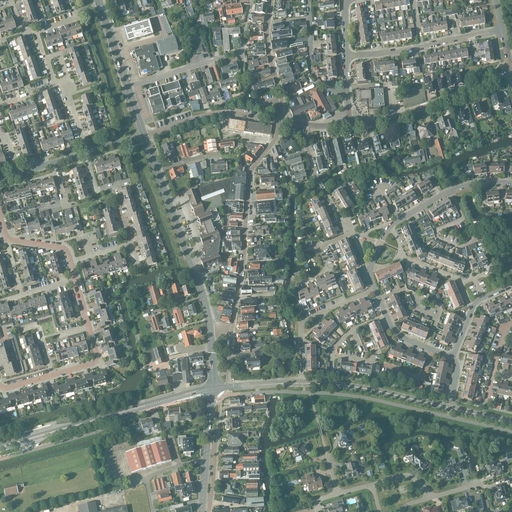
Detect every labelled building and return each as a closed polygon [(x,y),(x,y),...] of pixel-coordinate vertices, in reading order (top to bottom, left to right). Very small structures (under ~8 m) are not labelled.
[(151,5),(149,0),(138,0),(139,3),(140,2),(142,7),(144,7),(145,7),(145,8),(146,8),(146,9),(149,8),(150,7),(150,6),(150,5),(151,5)] [(284,3),(283,0),(277,0),(278,11),(283,11),(289,10),(288,8),(285,8),(285,3),(284,3)] [(405,1),(404,0),(398,0),(400,8),(398,8),(399,12),(401,12),(401,11),(407,10),(407,7),(406,7),(405,1)] [(122,13),(129,11),(131,18),(131,20),(135,18),(133,14),(132,8),(129,9),(127,1),(119,3),(122,13)] [(331,1),(322,3),(319,3),(320,9),(334,7),(333,1),(331,1)] [(230,6),(231,8),(226,9),(227,16),(242,14),(241,7),(236,8),(236,5),(230,6)] [(265,6),(259,5),(255,5),(254,13),(266,14),(267,6),(265,6)] [(64,10),(63,7),(55,9),(57,15),(69,11),(68,8),(64,10)] [(220,19),(226,18),(224,7),(218,9),(220,19)] [(364,14),(364,13),(363,10),(367,9),(367,7),(362,7),(363,8),(355,10),(356,15),(364,14)] [(278,18),(286,17),(286,15),(292,14),(292,13),(295,13),(295,10),(277,13),(278,18)] [(212,13),(203,15),(200,16),(202,29),(208,28),(207,23),(214,21),(212,13)] [(365,20),(365,19),(364,16),(368,15),(368,13),(364,13),(364,14),(356,15),(357,21),(365,20)] [(465,20),(466,19),(466,15),(463,16),(464,20),(459,21),(459,19),(456,20),(457,27),(460,26),(461,29),(467,28),(465,20)] [(11,30),(10,30),(11,31),(13,30),(13,29),(16,28),(12,16),(10,17),(11,21),(8,22),(11,30)] [(28,19),(28,18),(24,20),(24,22),(29,21),(30,24),(38,21),(36,16),(28,19)] [(366,26),(366,25),(365,22),(369,21),(369,19),(365,19),(365,20),(357,21),(358,27),(366,26)] [(324,23),(324,20),(317,21),(318,27),(324,26),(324,30),(334,29),(333,22),(324,23)] [(74,28),(77,36),(82,34),(78,22),(76,23),(77,27),(74,28)] [(139,30),(137,24),(131,26),(130,25),(129,27),(123,29),(125,34),(124,36),(126,37),(127,43),(133,41),(135,42),(136,40),(141,39),(140,33),(140,31),(139,30)] [(272,27),(272,28),(272,30),(273,31),(273,32),(284,30),(285,31),(289,30),(289,27),(284,28),(283,24),(272,26),(272,27)] [(367,32),(367,31),(366,27),(370,27),(370,25),(366,25),(366,26),(358,27),(359,33),(367,32)] [(222,30),(222,36),(223,51),(225,51),(229,51),(228,36),(240,35),(239,28),(222,30)] [(404,32),(405,40),(411,39),(410,31),(405,32),(405,28),(402,28),(403,32),(404,32)] [(218,32),(218,29),(215,29),(212,30),(212,33),(215,33),(216,40),(213,41),(213,46),(222,46),(222,42),(221,42),(220,32),(218,32)] [(404,32),(403,32),(399,33),(398,29),(396,29),(397,33),(398,33),(399,41),(405,40),(404,32)] [(368,38),(368,37),(367,33),(371,33),(371,30),(367,31),(367,32),(359,33),(360,39),(368,38)] [(398,33),(397,33),(393,34),(392,30),(390,30),(391,34),(392,34),(393,42),(399,41),(398,33)] [(62,41),(59,33),(59,31),(56,32),(58,36),(55,37),(57,45),(63,43),(62,41)] [(272,40),(288,38),(291,37),(290,31),(271,34),(272,40)] [(392,34),(391,34),(388,35),(387,31),(384,31),(385,35),(386,35),(388,43),(393,42),(392,34)] [(386,35),(385,35),(381,36),(381,32),(378,32),(379,36),(380,36),(382,44),(388,43),(386,35)] [(203,53),(202,50),(205,49),(201,34),(189,38),(194,52),(196,52),(197,54),(203,53)] [(252,42),(252,40),(264,40),(263,34),(255,35),(250,36),(250,40),(248,40),(248,42),(248,45),(253,44),(253,42),(252,42)] [(49,39),(50,39),(48,35),(46,35),(47,39),(44,40),(47,49),(52,47),(49,39)] [(372,38),(372,37),(372,36),(368,37),(368,38),(360,39),(361,45),(369,44),(371,43),(370,39),(372,38)] [(163,68),(159,57),(179,51),(180,49),(176,37),(155,43),(155,45),(146,48),(145,46),(139,48),(140,50),(130,53),(133,61),(136,60),(137,64),(136,65),(140,77),(150,74),(149,73),(153,72),(153,73),(159,71),(159,70),(163,68)] [(334,37),(326,38),(326,41),(320,42),(320,41),(314,42),(314,45),(327,44),(335,43),(336,43),(336,40),(336,39),(336,37),(335,37),(334,37)] [(27,43),(31,42),(30,40),(26,41),(25,38),(20,40),(17,41),(19,46),(27,43)] [(282,40),(271,42),(272,51),(283,49),(287,48),(285,41),(282,42),(282,40)] [(79,54),(83,52),(82,50),(78,52),(77,48),(67,51),(68,54),(70,53),(70,56),(71,56),(79,54)] [(254,57),(266,56),(265,49),(260,50),(260,51),(254,52),(254,57)] [(277,59),(288,56),(292,55),(291,49),(288,50),(276,54),(277,59)] [(461,59),(461,63),(463,63),(464,63),(463,59),(468,58),(468,60),(471,59),(470,52),(467,52),(467,50),(460,51),(462,59),(461,59)] [(31,57),(30,54),(30,53),(22,56),(24,61),(26,61),(34,58),(36,57),(35,55),(31,57)] [(292,60),(291,57),(285,59),(285,58),(275,61),(276,67),(287,64),(286,62),(292,60)] [(266,58),(253,61),(252,62),(253,66),(248,68),(250,72),(254,71),(254,68),(268,64),(266,58)] [(408,62),(409,70),(413,69),(414,74),(419,73),(419,68),(416,69),(414,61),(408,62)] [(223,75),(238,70),(236,62),(232,63),(232,65),(221,68),(223,75)] [(393,62),(388,63),(389,73),(392,73),(392,76),(397,75),(397,69),(394,69),(393,62)] [(405,70),(409,70),(408,62),(401,63),(403,71),(400,72),(401,77),(406,76),(405,70)] [(296,65),(295,63),(285,66),(285,65),(276,68),(279,75),(283,73),(284,78),(300,74),(297,64),(296,65)] [(379,64),(370,64),(371,70),(371,72),(372,78),(376,77),(376,74),(379,73),(379,64)] [(221,81),(216,66),(212,68),(217,82),(221,81)] [(249,85),(255,83),(254,79),(271,74),(269,68),(248,75),(248,80),(249,85)] [(85,72),(84,69),(76,72),(76,71),(74,72),(75,74),(76,74),(77,77),(78,77),(88,73),(91,72),(90,70),(89,71),(85,72)] [(210,84),(216,82),(212,69),(206,71),(210,84)] [(452,77),(453,82),(456,81),(457,86),(458,85),(458,87),(462,86),(462,85),(463,84),(462,74),(456,75),(455,70),(451,71),(452,77)] [(441,72),(443,80),(444,85),(447,84),(448,89),(449,88),(449,90),(453,89),(453,88),(454,87),(453,82),(452,77),(447,78),(445,72),(441,72)] [(40,76),(39,73),(31,76),(33,81),(45,77),(44,75),(40,76)] [(191,90),(201,87),(198,79),(202,77),(201,73),(192,75),(195,83),(190,85),(191,90)] [(438,81),(436,73),(432,74),(433,83),(434,83),(434,88),(438,87),(439,92),(445,90),(444,85),(443,80),(438,81)] [(18,89),(18,90),(21,89),(20,88),(23,87),(19,75),(17,76),(18,80),(16,81),(15,81),(18,89)] [(365,79),(365,76),(357,77),(357,85),(368,84),(367,79),(365,79)] [(283,86),(288,85),(294,82),(292,77),(282,81),(281,83),(282,85),(283,86)] [(90,82),(89,79),(89,78),(81,81),(80,81),(81,84),(82,83),(83,87),(95,82),(94,80),(90,82)] [(219,83),(222,93),(228,91),(226,87),(236,84),(234,78),(219,83)] [(427,78),(423,78),(425,91),(428,90),(429,95),(436,94),(434,88),(434,83),(433,83),(429,84),(427,78)] [(254,92),(274,86),(272,79),(252,85),(254,92)] [(307,83),(305,79),(300,82),(283,89),(286,96),(301,90),(299,87),(307,83)] [(179,107),(183,105),(186,104),(181,89),(180,89),(178,82),(146,93),(153,115),(169,109),(169,110),(174,108),(179,106),(179,107)] [(210,102),(210,101),(220,98),(218,92),(215,93),(215,91),(207,93),(205,88),(199,90),(203,105),(210,102)] [(365,89),(365,90),(358,91),(359,99),(360,99),(361,106),(365,105),(365,107),(366,108),(367,108),(367,110),(381,109),(381,108),(385,108),(383,89),(379,89),(379,88),(365,89)] [(294,109),(290,111),(293,119),(307,113),(316,109),(317,109),(317,110),(320,116),(330,111),(329,110),(330,109),(331,112),(335,110),(333,107),(334,107),(331,102),(329,97),(325,98),(320,92),(319,92),(318,90),(317,89),(310,93),(309,91),(301,95),(301,96),(296,98),(300,106),(298,107),(298,106),(294,108),(294,109)] [(53,96),(57,95),(56,93),(52,94),(51,91),(43,94),(45,99),(53,96)] [(91,100),(95,99),(94,97),(90,98),(89,95),(80,98),(80,101),(82,100),(83,103),(91,100)] [(501,100),(500,95),(491,97),(492,100),(491,100),(493,107),(497,106),(499,106),(500,107),(501,107),(503,107),(503,108),(510,106),(508,98),(501,100)] [(30,107),(33,115),(38,113),(34,101),(32,102),(33,106),(30,107)] [(485,112),(482,103),(474,106),(475,109),(474,110),(476,117),(481,115),(482,115),(482,116),(483,117),(484,117),(485,117),(486,119),(493,117),(491,111),(485,112)] [(57,110),(56,107),(56,106),(48,109),(50,115),(52,114),(60,111),(62,110),(61,108),(57,110)] [(14,112),(15,112),(13,108),(11,109),(12,113),(9,114),(12,122),(17,120),(14,112)] [(320,117),(320,116),(317,110),(308,114),(311,121),(320,117)] [(465,115),(464,111),(456,114),(459,124),(463,123),(464,123),(464,124),(465,124),(466,124),(466,123),(468,123),(469,126),(473,124),(470,113),(465,115)] [(324,120),(331,117),(328,112),(321,115),(324,120)] [(63,119),(62,116),(54,119),(56,124),(68,120),(67,118),(63,119)] [(447,122),(445,118),(437,120),(441,131),(445,129),(445,130),(446,130),(446,131),(447,131),(448,131),(454,129),(451,121),(447,122)] [(229,120),(227,130),(238,132),(247,133),(248,133),(248,136),(248,139),(247,138),(246,142),(267,145),(268,145),(268,139),(270,139),(270,138),(270,136),(272,126),(240,121),(233,120),(229,120)] [(68,132),(65,133),(68,141),(68,142),(71,142),(70,140),(73,139),(69,127),(68,122),(65,123),(67,128),(68,132)] [(421,140),(434,137),(429,123),(417,127),(421,140)] [(411,126),(401,128),(402,133),(407,133),(407,134),(409,134),(410,137),(409,137),(412,153),(419,152),(416,142),(414,129),(412,130),(411,126)] [(98,130),(97,127),(89,129),(88,130),(88,132),(90,132),(91,135),(105,130),(104,128),(98,130)] [(455,141),(460,139),(457,131),(452,132),(455,141)] [(64,145),(64,144),(60,134),(60,133),(58,133),(59,137),(56,138),(56,139),(58,147),(59,148),(61,147),(61,146),(64,145)] [(376,153),(388,150),(384,136),(372,139),(376,153)] [(45,142),(46,142),(44,138),(42,139),(43,143),(40,144),(43,153),(46,152),(45,151),(48,150),(45,142)] [(206,141),(206,142),(203,143),(204,151),(208,151),(208,153),(218,152),(217,148),(220,147),(220,149),(234,147),(233,141),(219,142),(220,145),(217,145),(216,140),(206,141)] [(280,145),(282,148),(279,149),(282,155),(285,154),(283,150),(293,145),(291,140),(280,145)] [(339,166),(346,165),(339,140),(333,142),(339,166)] [(343,142),(346,154),(350,153),(350,150),(354,149),(352,140),(343,142)] [(369,150),(370,149),(370,148),(368,140),(357,142),(359,152),(363,151),(363,153),(367,152),(367,150),(369,150)] [(398,140),(389,142),(392,151),(395,150),(394,147),(399,145),(398,140)] [(446,159),(443,149),(440,140),(434,141),(434,142),(437,150),(440,161),(446,159)] [(177,157),(174,148),(173,143),(162,147),(165,154),(171,153),(173,159),(177,157)] [(328,143),(321,145),(325,161),(328,161),(329,165),(333,164),(328,143)] [(187,144),(179,147),(183,159),(190,157),(190,156),(199,153),(197,147),(188,150),(187,144)] [(250,153),(252,154),(252,155),(257,158),(264,150),(259,146),(254,145),(248,144),(247,149),(253,150),(250,153)] [(318,158),(323,157),(320,147),(318,147),(318,145),(314,146),(316,155),(317,155),(318,158)] [(282,155),(279,149),(279,146),(271,150),(276,164),(279,162),(277,158),(282,156),(282,155)] [(420,151),(419,152),(421,163),(428,162),(426,150),(420,151)] [(247,155),(245,154),(244,154),(243,157),(242,158),(251,163),(254,158),(247,154),(247,155)] [(287,166),(288,166),(301,162),(300,155),(285,160),(287,166)] [(111,157),(115,169),(121,167),(118,159),(115,160),(114,156),(111,157)] [(109,170),(115,169),(111,157),(108,158),(109,162),(106,162),(109,170)] [(327,173),(325,162),(323,157),(318,158),(316,158),(320,175),(327,173)] [(405,166),(421,163),(419,157),(403,160),(405,166)] [(109,170),(106,162),(104,163),(103,159),(99,160),(103,172),(109,170)] [(104,177),(103,172),(99,160),(96,161),(98,165),(95,166),(97,174),(98,176),(102,175),(102,178),(104,177)] [(259,175),(270,174),(269,160),(263,161),(263,168),(258,169),(259,175)] [(216,163),(214,164),(214,169),(214,174),(220,173),(220,171),(227,171),(226,162),(217,163),(216,163)] [(506,173),(506,166),(506,165),(505,165),(505,163),(505,162),(497,162),(498,165),(497,174),(504,174),(504,173),(506,173)] [(203,176),(201,170),(199,163),(190,166),(193,178),(203,176)] [(294,172),(304,169),(302,163),(293,166),(291,167),(292,170),(294,170),(294,172)] [(468,172),(466,172),(466,176),(474,175),(475,176),(480,175),(478,166),(473,167),(473,165),(467,166),(468,172)] [(489,173),(489,167),(485,167),(484,165),(478,166),(480,175),(486,174),(486,173),(489,173)] [(492,174),(497,174),(498,165),(492,165),(492,166),(489,167),(489,173),(492,173),(492,174)] [(184,173),(182,168),(177,170),(177,169),(169,172),(172,180),(180,177),(179,175),(184,173)] [(81,172),(80,169),(72,171),(73,175),(71,176),(72,178),(74,177),(86,174),(85,171),(81,172)] [(295,181),(299,180),(306,178),(304,172),(293,175),(294,176),(292,177),(290,178),(291,182),(293,181),(292,179),(294,178),(295,181)] [(228,200),(228,201),(235,201),(244,202),(245,187),(245,185),(246,179),(245,179),(245,174),(234,173),(233,179),(231,178),(230,178),(230,179),(228,200)] [(84,181),(83,178),(87,177),(86,174),(74,177),(72,178),(72,180),(74,179),(75,183),(84,181)] [(274,183),(273,176),(260,177),(261,184),(271,183),(271,187),(277,186),(277,182),(274,183)] [(55,187),(52,178),(50,179),(51,180),(47,182),(49,190),(52,188),(53,190),(55,191),(57,191),(56,187),(55,187)] [(427,181),(422,183),(427,191),(432,188),(431,187),(434,186),(431,180),(430,180),(429,178),(426,180),(427,181)] [(222,203),(228,200),(230,179),(215,183),(196,190),(195,190),(187,193),(191,205),(195,217),(197,217),(216,210),(224,207),(222,203)] [(40,182),(43,191),(44,194),(46,193),(45,190),(49,190),(47,182),(43,182),(43,181),(40,182)] [(77,189),(89,185),(88,182),(84,183),(84,181),(75,183),(77,189)] [(416,186),(414,187),(419,195),(421,193),(422,194),(427,191),(422,183),(421,181),(417,184),(416,185),(416,186)] [(37,193),(40,192),(41,195),(44,194),(43,191),(40,182),(38,182),(38,184),(35,185),(37,193)] [(31,184),(28,185),(28,187),(29,187),(32,196),(38,195),(37,193),(35,185),(31,186),(31,184)] [(79,195),(87,192),(86,190),(90,189),(89,185),(77,189),(79,195)] [(347,192),(348,192),(345,186),(344,186),(343,186),(342,186),(340,187),(339,186),(339,187),(336,189),(335,189),(335,190),(334,191),(334,192),(335,192),(335,193),(337,195),(334,197),(335,199),(347,193),(347,192)] [(27,189),(23,190),(26,198),(26,199),(32,198),(32,196),(29,187),(28,187),(27,188),(27,189)] [(123,197),(132,195),(130,188),(122,190),(118,191),(119,195),(122,194),(123,197)] [(410,189),(406,192),(407,194),(411,202),(416,199),(416,198),(418,196),(415,190),(413,188),(410,189)] [(14,201),(20,200),(17,190),(14,191),(15,193),(11,194),(14,201)] [(26,198),(23,190),(20,191),(19,190),(17,190),(20,200),(26,198)] [(271,201),(272,202),(275,202),(275,201),(282,200),(282,190),(256,193),(257,201),(257,203),(271,201)] [(511,201),(511,192),(506,191),(506,193),(500,193),(501,200),(505,199),(505,201),(511,201)] [(87,192),(79,195),(81,201),(93,197),(92,194),(88,195),(87,192)] [(341,202),(349,197),(350,196),(348,192),(347,192),(347,193),(335,199),(336,202),(339,200),(341,202)] [(501,200),(500,193),(498,194),(498,192),(492,193),(493,203),(499,202),(499,200),(501,200)] [(14,201),(11,194),(8,195),(7,193),(5,194),(7,203),(8,206),(11,205),(10,202),(14,201)] [(493,206),(493,203),(492,193),(486,194),(486,195),(483,196),(484,205),(487,205),(488,206),(493,206)] [(407,194),(402,197),(407,204),(411,202),(407,194)] [(121,204),(133,201),(132,195),(123,197),(124,200),(120,201),(121,204)] [(401,195),(396,198),(402,207),(407,204),(402,197),(401,195)] [(340,208),(352,201),(349,197),(341,202),(342,204),(339,206),(340,208)] [(396,198),(392,200),(397,210),(402,207),(396,198)] [(447,210),(449,209),(454,213),(457,211),(452,202),(450,203),(447,199),(442,202),(447,210)] [(311,203),(309,204),(311,208),(324,203),(323,201),(320,202),(319,200),(311,203)] [(127,210),(135,207),(133,201),(121,204),(122,208),(126,206),(127,210)] [(273,213),(272,202),(271,201),(257,203),(253,203),(254,209),(255,209),(256,215),(273,213)] [(352,201),(340,208),(341,210),(344,208),(346,210),(354,205),(352,201)] [(447,211),(447,210),(442,202),(438,205),(442,212),(443,214),(447,211)] [(243,214),(243,203),(228,203),(228,206),(232,206),(232,210),(236,210),(236,213),(243,214)] [(324,203),(311,208),(313,213),(315,212),(317,211),(323,209),(322,207),(325,205),(324,203)] [(443,214),(442,212),(438,205),(433,208),(439,217),(443,214)] [(137,214),(135,207),(127,210),(128,213),(124,214),(125,217),(127,217),(137,214)] [(381,209),(385,221),(386,222),(388,222),(387,220),(388,220),(386,216),(389,215),(385,207),(381,209)] [(317,211),(315,212),(317,217),(331,211),(330,209),(326,210),(325,208),(323,209),(317,211)] [(438,216),(438,215),(433,208),(428,211),(429,212),(426,214),(431,221),(438,216)] [(105,217),(117,214),(116,211),(112,212),(111,209),(103,211),(103,212),(105,217)] [(372,213),(376,224),(379,223),(377,220),(380,219),(376,211),(375,209),(371,211),(371,213),(372,213)] [(383,222),(385,221),(381,209),(376,211),(380,219),(382,218),(383,222)] [(70,219),(69,216),(67,210),(64,211),(66,217),(65,217),(67,223),(68,223),(68,225),(65,226),(68,235),(70,235),(69,233),(73,232),(71,224),(70,222),(70,219)] [(220,220),(216,210),(197,217),(201,227),(214,222),(214,223),(220,220)] [(331,211),(317,217),(319,222),(329,217),(328,215),(332,213),(331,211)] [(133,222),(141,220),(139,213),(137,214),(127,217),(128,220),(132,219),(133,222)] [(374,225),(376,224),(372,213),(371,213),(367,215),(370,223),(373,222),(374,225)] [(106,223),(114,221),(114,218),(117,217),(117,214),(105,217),(106,223)] [(80,232),(78,224),(81,223),(79,217),(76,218),(76,219),(73,220),(74,223),(71,224),(73,232),(77,231),(77,233),(80,232)] [(319,222),(318,222),(320,227),(323,225),(334,220),(333,218),(330,219),(329,217),(319,222)] [(365,229),(367,228),(363,217),(358,219),(361,227),(364,226),(365,229)] [(41,231),(40,227),(38,221),(37,219),(35,220),(35,222),(32,223),(34,231),(35,233),(41,231)] [(21,229),(19,221),(15,223),(14,220),(12,221),(12,223),(13,223),(15,232),(17,232),(17,230),(21,229)] [(28,229),(26,222),(25,220),(19,221),(21,229),(24,228),(25,230),(27,229),(28,229)] [(131,229),(143,226),(141,220),(133,222),(134,225),(130,226),(131,229)] [(334,220),(323,225),(325,230),(333,227),(332,224),(335,222),(334,220)] [(54,233),(53,229),(52,224),(51,221),(48,222),(49,224),(46,225),(48,233),(51,232),(51,234),(54,233)] [(108,229),(120,226),(119,223),(115,224),(114,221),(106,223),(103,224),(105,230),(108,229)] [(34,231),(32,223),(29,224),(28,222),(26,222),(28,229),(27,229),(29,235),(31,234),(30,232),(34,231)] [(217,230),(214,223),(214,222),(201,227),(199,228),(202,235),(202,236),(217,230)] [(44,234),(48,233),(46,225),(40,227),(41,231),(42,236),(44,235),(44,234)] [(403,234),(414,230),(412,225),(409,226),(401,229),(403,234)] [(54,233),(55,239),(58,238),(57,236),(61,235),(59,227),(56,228),(56,226),(53,227),(54,233)] [(65,236),(68,235),(65,226),(59,227),(61,235),(65,234),(65,236)] [(105,230),(107,236),(108,239),(118,236),(117,230),(121,229),(120,226),(108,229),(105,230)] [(137,235),(145,232),(143,226),(131,229),(132,233),(136,231),(137,235)] [(268,229),(267,227),(261,227),(255,227),(255,229),(253,229),(253,232),(255,232),(255,237),(264,236),(270,235),(269,229),(268,229)] [(333,227),(325,230),(324,231),(325,235),(338,229),(337,227),(334,228),(333,227)] [(338,229),(327,234),(329,239),(337,235),(336,233),(339,232),(338,229)] [(220,241),(221,241),(217,230),(202,236),(202,235),(199,237),(203,247),(220,241)] [(413,236),(416,235),(415,232),(414,230),(403,234),(405,239),(413,236)] [(147,239),(145,232),(137,235),(138,238),(134,239),(135,242),(137,242),(147,239)] [(416,235),(413,236),(405,239),(408,244),(415,241),(414,239),(417,237),(416,235)] [(256,240),(255,237),(247,238),(248,247),(256,246),(256,243),(257,243),(257,240),(256,240)] [(143,247),(151,245),(149,238),(147,239),(137,242),(138,245),(142,244),(143,247)] [(339,248),(352,243),(351,240),(347,242),(346,239),(337,243),(339,248)] [(219,253),(220,241),(203,247),(202,247),(205,256),(206,258),(218,254),(219,253)] [(410,249),(420,245),(419,242),(416,243),(415,241),(408,244),(410,249)] [(239,242),(231,243),(224,243),(224,245),(225,245),(225,249),(228,249),(228,252),(232,252),(240,251),(241,242),(239,242)] [(341,253),(350,248),(349,246),(353,245),(352,243),(339,248),(341,253)] [(141,254),(153,251),(151,245),(143,247),(144,250),(140,251),(141,254)] [(419,251),(422,250),(420,245),(410,249),(412,254),(416,253),(415,253),(419,251)] [(272,260),(270,246),(254,247),(255,256),(258,256),(259,261),(272,260)] [(343,257),(344,256),(356,252),(355,249),(353,250),(352,248),(350,248),(341,253),(343,257)] [(20,259),(32,256),(32,255),(31,254),(28,255),(27,251),(23,252),(23,249),(19,250),(20,253),(19,254),(20,259)] [(415,253),(416,253),(418,258),(419,257),(420,260),(426,257),(427,256),(424,249),(422,250),(419,251),(415,253)] [(430,251),(427,259),(432,261),(436,251),(432,250),(430,251)] [(437,263),(440,255),(441,252),(436,250),(436,251),(432,261),(437,263)] [(147,260),(155,257),(153,251),(141,254),(142,258),(146,256),(147,260)] [(346,261),(354,258),(353,255),(357,254),(356,252),(344,256),(346,261)] [(46,257),(47,262),(50,261),(58,259),(57,254),(50,256),(49,253),(44,254),(43,254),(44,257),(46,257)] [(116,254),(121,271),(127,269),(125,260),(121,261),(119,253),(116,254)] [(117,272),(121,271),(116,254),(113,255),(115,262),(112,263),(115,273),(117,272)] [(222,264),(218,254),(206,258),(205,256),(200,258),(201,260),(200,260),(204,271),(222,264)] [(479,259),(483,267),(488,265),(487,264),(490,263),(488,257),(486,254),(483,255),(484,256),(479,259)] [(32,257),(32,256),(20,259),(21,264),(30,262),(29,259),(32,258),(32,257)] [(115,273),(112,263),(109,264),(107,257),(104,258),(109,274),(115,273)] [(155,257),(147,260),(148,263),(144,264),(145,268),(157,264),(155,257)] [(478,257),(474,259),(474,261),(478,269),(483,267),(479,259),(478,257)] [(103,276),(109,274),(104,258),(101,258),(103,266),(100,267),(103,276)] [(48,268),(60,264),(58,259),(50,261),(51,265),(47,266),(47,267),(48,268)] [(460,263),(460,262),(461,261),(456,259),(455,261),(452,269),(457,271),(460,263)] [(103,276),(100,267),(97,267),(95,260),(92,261),(97,278),(103,276)] [(91,279),(97,278),(92,261),(89,262),(91,269),(88,270),(91,279)] [(360,261),(348,266),(347,266),(349,271),(358,267),(357,264),(361,263),(360,261)] [(478,269),(474,261),(469,263),(472,271),(478,269)] [(460,263),(457,271),(462,273),(466,264),(460,262),(460,263)] [(91,279),(88,270),(85,271),(83,264),(80,264),(85,281),(91,279)] [(238,274),(239,264),(234,264),(234,268),(232,268),(231,273),(233,273),(233,274),(238,274)] [(393,267),(398,279),(401,278),(399,274),(403,273),(399,264),(393,267)] [(24,274),(33,272),(32,269),(35,268),(35,266),(23,269),(24,274)] [(413,280),(416,273),(413,271),(415,267),(412,266),(407,278),(413,280)] [(396,280),(398,279),(393,267),(387,269),(390,278),(394,276),(396,280)] [(61,269),(53,272),(54,275),(50,276),(51,278),(54,277),(63,275),(61,269)] [(387,280),(390,278),(387,269),(381,272),(386,284),(388,283),(387,280)] [(416,273),(413,280),(412,282),(418,285),(419,283),(424,270),(421,269),(419,274),(416,273)] [(348,279),(361,273),(360,271),(356,273),(355,270),(346,274),(348,279)] [(424,285),(427,277),(424,276),(426,271),(424,270),(419,283),(424,285)] [(384,285),(386,284),(381,272),(375,274),(378,283),(382,281),(384,285)] [(337,285),(336,284),(332,276),(330,277),(329,273),(326,274),(332,287),(337,285)] [(350,283),(359,279),(358,277),(362,276),(361,273),(348,279),(350,283)] [(327,289),(332,287),(326,274),(324,275),(325,279),(323,280),(327,289)] [(430,287),(435,275),(432,274),(431,278),(427,277),(424,285),(430,287)] [(42,277),(42,275),(26,279),(27,285),(36,282),(35,279),(38,278),(42,277)] [(435,275),(430,287),(436,289),(439,281),(435,280),(437,276),(435,275)] [(236,286),(237,279),(229,278),(230,278),(223,277),(220,277),(219,283),(223,284),(236,286)] [(317,278),(323,291),(327,289),(323,280),(321,280),(320,277),(317,278)] [(265,286),(265,284),(272,283),(271,278),(248,279),(248,286),(261,285),(262,286),(265,286)] [(314,283),(315,286),(318,293),(323,291),(317,278),(315,279),(316,282),(314,283)] [(352,288),(365,283),(364,280),(360,282),(359,279),(350,283),(352,288)] [(443,294),(456,288),(453,282),(444,286),(446,290),(442,291),(443,294)] [(311,283),(309,284),(315,297),(319,295),(318,293),(315,286),(313,287),(311,283)] [(365,283),(352,288),(354,293),(363,289),(362,286),(366,285),(365,283)] [(175,300),(191,295),(189,287),(180,289),(178,284),(171,286),(171,287),(168,289),(170,295),(173,294),(175,300)] [(306,289),(310,299),(315,297),(309,284),(307,285),(308,289),(306,289)] [(235,293),(236,286),(228,285),(228,289),(225,288),(224,296),(228,297),(229,292),(235,293)] [(310,299),(306,289),(304,290),(301,285),(299,286),(305,299),(306,301),(310,299)] [(153,288),(152,286),(143,288),(145,294),(150,292),(152,300),(150,301),(149,302),(150,305),(151,305),(153,305),(154,305),(161,303),(156,287),(153,288)] [(300,301),(305,299),(299,286),(297,287),(299,292),(297,293),(300,301)] [(275,292),(275,287),(241,288),(241,296),(251,295),(251,292),(266,292),(275,292)] [(449,298),(458,294),(456,288),(443,294),(444,296),(448,294),(449,298)] [(95,301),(105,298),(102,290),(88,294),(90,298),(94,296),(95,301)] [(59,302),(69,299),(70,298),(69,296),(68,296),(67,293),(57,296),(59,302)] [(448,306),(461,301),(458,294),(449,298),(451,302),(447,304),(448,306)] [(387,306),(399,301),(397,295),(389,298),(390,301),(386,303),(387,306)] [(39,298),(42,309),(47,307),(44,296),(42,296),(42,297),(39,298)] [(233,304),(234,299),(220,297),(220,299),(219,302),(229,304),(228,307),(232,308),(233,304)] [(93,311),(107,307),(105,298),(95,301),(97,306),(92,307),(93,311)] [(241,308),(253,307),(256,307),(256,301),(260,301),(260,298),(253,298),(253,301),(240,302),(241,308)] [(511,308),(509,301),(506,302),(504,298),(501,299),(507,311),(511,308)] [(37,310),(34,300),(34,299),(31,299),(32,300),(28,301),(29,302),(31,312),(37,310)] [(60,307),(70,304),(71,303),(71,301),(70,301),(69,299),(59,302),(60,307)] [(361,300),(367,312),(372,310),(369,302),(366,303),(364,299),(361,300)] [(501,313),(507,311),(501,299),(499,300),(501,304),(498,306),(501,313)] [(361,314),(367,312),(361,300),(359,301),(361,305),(358,307),(361,314)] [(394,309),(402,306),(403,305),(401,300),(399,301),(387,306),(388,308),(393,306),(394,309)] [(461,301),(448,306),(449,308),(453,307),(454,310),(463,307),(461,301)] [(501,313),(498,306),(495,307),(493,302),(490,303),(496,316),(501,313)] [(361,314),(358,307),(355,308),(353,303),(350,305),(356,317),(357,316),(361,314)] [(490,318),(496,316),(490,303),(488,304),(490,309),(487,310),(487,312),(489,315),(490,318)] [(9,309),(7,304),(5,304),(5,305),(2,306),(5,316),(10,315),(9,309)] [(27,315),(24,305),(24,304),(22,305),(22,306),(19,306),(22,317),(27,315)] [(22,317),(19,306),(19,305),(17,306),(17,307),(14,308),(17,318),(22,317)] [(350,319),(356,317),(350,305),(348,306),(350,310),(347,311),(350,319)] [(197,314),(194,306),(187,308),(186,307),(183,308),(184,312),(187,311),(189,311),(191,316),(194,315),(194,316),(196,315),(196,314),(197,314)] [(392,317),(404,312),(402,306),(394,309),(395,313),(391,314),(392,317)] [(107,307),(93,311),(95,315),(99,314),(100,319),(110,316),(112,316),(110,311),(109,310),(108,310),(107,307)] [(231,316),(232,309),(225,308),(224,310),(223,309),(221,322),(230,323),(231,316)] [(350,319),(347,311),(344,313),(342,308),(339,309),(345,322),(350,319)] [(63,317),(73,314),(74,314),(74,311),(72,312),(72,309),(62,312),(63,317)] [(339,324),(345,322),(339,309),(337,310),(339,315),(336,316),(339,324)] [(180,310),(173,312),(177,324),(183,322),(180,310)] [(404,312),(392,317),(393,319),(397,317),(399,321),(406,317),(404,312)] [(448,320),(456,323),(457,320),(462,322),(463,319),(451,314),(448,320)] [(110,316),(100,319),(102,323),(97,325),(98,329),(112,325),(110,316)] [(160,323),(158,316),(151,318),(155,333),(162,331),(162,329),(163,329),(167,328),(167,329),(169,328),(170,327),(168,319),(161,321),(162,323),(160,323)] [(474,321),(486,325),(489,320),(481,317),(480,320),(475,318),(474,321)] [(407,332),(412,320),(410,319),(408,323),(404,321),(401,330),(407,332)] [(323,322),(332,331),(337,326),(331,321),(328,323),(325,320),(323,322)] [(413,335),(417,326),(413,324),(414,321),(412,320),(407,332),(413,335)] [(455,326),(456,323),(448,320),(446,326),(459,331),(460,328),(455,326)] [(478,325),(476,328),(484,331),(487,332),(489,327),(486,325),(474,321),(473,323),(478,325)] [(328,335),(332,331),(323,322),(321,324),(325,327),(322,329),(328,335)] [(368,334),(380,328),(378,322),(369,326),(370,330),(367,331),(368,334)] [(419,337),(424,325),(422,324),(420,328),(417,326),(413,335),(419,337)] [(424,325),(419,337),(425,340),(429,331),(425,329),(427,326),(424,325)] [(458,333),(459,331),(446,326),(444,331),(452,334),(453,331),(458,333)] [(104,340),(113,337),(110,328),(97,332),(98,336),(103,335),(104,340)] [(328,335),(322,329),(320,332),(316,328),(314,330),(324,340),(328,335)] [(374,338),(383,334),(380,328),(368,334),(369,336),(372,334),(374,338)] [(482,337),(484,331),(476,328),(475,331),(470,329),(469,332),(482,337)] [(181,333),(183,341),(185,348),(192,346),(189,336),(193,335),(194,338),(202,336),(202,335),(202,333),(201,332),(200,329),(192,331),(188,332),(188,331),(181,333)] [(320,344),(324,340),(314,330),(313,332),(316,336),(314,338),(319,343),(320,344)] [(450,338),(452,334),(444,331),(442,337),(454,342),(455,339),(450,338)] [(480,342),(482,337),(469,332),(469,334),(473,336),(472,339),(480,342)] [(373,346),(386,340),(383,334),(374,338),(376,342),(372,343),(373,346)] [(23,344),(34,341),(35,341),(34,339),(33,339),(32,336),(22,339),(23,344)] [(102,350),(115,346),(113,337),(104,340),(105,344),(101,346),(102,350)] [(453,344),(454,342),(442,337),(439,343),(447,346),(449,342),(453,344)] [(477,348),(480,342),(472,339),(471,342),(466,340),(465,343),(477,348)] [(386,340),(373,346),(374,348),(378,346),(379,350),(388,346),(386,340)] [(27,349),(36,346),(35,344),(34,344),(34,341),(23,344),(25,349),(27,349)] [(80,343),(83,353),(83,354),(85,354),(85,352),(88,352),(85,341),(80,343)] [(242,351),(250,351),(250,348),(258,348),(258,347),(261,347),(266,347),(265,342),(261,343),(260,343),(252,343),(252,344),(241,345),(242,351)] [(80,354),(83,353),(80,343),(75,344),(75,347),(78,356),(78,355),(80,355),(80,354)] [(475,353),(477,348),(465,343),(464,345),(469,347),(467,350),(475,353)] [(394,357),(399,345),(397,344),(395,349),(392,347),(389,355),(394,357)] [(400,360),(403,352),(400,351),(402,346),(399,345),(394,357),(400,360)] [(36,346),(27,349),(28,354),(38,351),(40,351),(39,349),(38,349),(37,346),(36,346)] [(109,357),(118,355),(115,346),(102,350),(103,354),(107,353),(109,357)] [(79,357),(78,355),(78,356),(75,347),(70,348),(73,358),(73,360),(75,359),(75,358),(79,357)] [(153,351),(149,352),(152,363),(156,361),(158,361),(159,365),(166,363),(164,359),(163,359),(160,348),(153,350),(153,351)] [(406,362),(411,349),(408,349),(406,353),(403,352),(400,360),(406,362)] [(411,364),(414,356),(411,355),(413,350),(411,349),(406,362),(411,364)] [(65,361),(68,360),(65,350),(60,351),(63,361),(63,362),(65,362),(65,361)] [(263,359),(263,353),(251,354),(252,360),(247,360),(247,369),(260,368),(259,360),(263,359)] [(417,366),(422,354),(419,353),(417,358),(414,356),(411,364),(417,366)] [(422,354),(417,366),(422,369),(425,361),(422,360),(424,355),(422,354)] [(109,370),(108,367),(120,364),(118,355),(109,357),(110,362),(106,363),(107,367),(106,369),(109,370)] [(190,364),(203,362),(202,355),(189,357),(190,364)] [(472,362),(480,364),(482,358),(469,355),(468,357),(473,359),(472,362)] [(40,356),(30,359),(31,364),(41,362),(43,361),(42,359),(41,359),(40,356)] [(11,365),(11,364),(9,359),(0,361),(0,365),(1,368),(2,367),(11,365)] [(181,360),(182,373),(189,372),(187,359),(180,360),(181,360)] [(173,361),(173,362),(175,374),(171,374),(172,376),(175,376),(178,375),(178,373),(182,373),(181,360),(173,361)] [(44,366),(43,364),(42,365),(41,362),(31,364),(33,370),(44,366)] [(451,372),(452,369),(447,368),(448,365),(445,364),(440,363),(438,369),(451,372)] [(2,369),(3,369),(4,372),(14,369),(13,364),(11,364),(11,365),(2,367),(2,369)] [(372,367),(371,373),(375,374),(375,371),(379,372),(380,366),(372,365),(372,367)] [(477,375),(479,370),(466,367),(465,369),(470,370),(470,373),(477,375)] [(4,372),(3,372),(4,374),(5,374),(6,377),(16,374),(14,369),(4,372)] [(106,371),(109,370),(106,369),(105,370),(105,369),(101,370),(102,374),(97,376),(100,385),(109,383),(106,371)] [(164,372),(160,374),(160,375),(160,379),(166,378),(166,377),(172,376),(171,374),(171,370),(164,372)] [(178,375),(175,376),(177,382),(183,381),(183,385),(190,384),(189,376),(192,375),(193,378),(203,377),(202,370),(189,372),(182,373),(178,373),(178,375)] [(100,385),(97,376),(93,377),(92,373),(88,374),(91,388),(100,385)] [(477,375),(470,373),(468,373),(466,380),(480,383),(480,380),(476,379),(477,375)] [(89,388),(91,388),(88,374),(83,375),(85,380),(80,381),(83,390),(85,389),(86,391),(89,391),(89,390),(89,388)] [(444,380),(445,376),(437,375),(436,380),(449,383),(449,381),(444,380)] [(83,390),(80,381),(75,382),(74,378),(70,379),(74,393),(83,390)] [(166,378),(160,379),(156,380),(158,387),(168,386),(168,385),(170,384),(170,381),(167,382),(166,378)] [(65,395),(74,393),(70,379),(66,380),(67,385),(63,386),(65,395)] [(479,385),(480,383),(466,380),(465,386),(474,388),(475,384),(479,385)] [(503,396),(506,383),(503,382),(502,387),(499,387),(497,395),(503,396)] [(65,395),(63,386),(58,387),(57,383),(52,384),(56,398),(65,395)] [(38,390),(41,400),(50,398),(46,384),(42,385),(43,389),(38,390)] [(442,391),(442,388),(434,386),(433,392),(446,395),(447,393),(442,391)] [(473,392),(474,388),(465,386),(463,392),(477,396),(477,393),(473,392)] [(41,400),(38,390),(33,392),(32,388),(28,389),(32,403),(41,400)] [(23,405),(32,403),(28,389),(24,390),(25,394),(21,396),(23,405)] [(476,398),(477,396),(463,392),(462,399),(471,401),(472,397),(476,398)] [(23,405),(21,396),(16,397),(15,393),(11,394),(15,408),(23,405)] [(6,410),(15,408),(11,394),(7,395),(8,399),(3,401),(6,410)] [(177,415),(180,415),(179,408),(168,409),(169,416),(177,415)] [(141,424),(139,424),(141,431),(143,430),(143,431),(153,428),(154,433),(162,431),(160,423),(156,424),(152,425),(152,424),(151,420),(141,422),(141,424)] [(226,430),(236,429),(235,426),(239,426),(238,421),(226,421),(226,430)] [(351,446),(350,442),(352,442),(350,436),(355,435),(356,435),(356,434),(356,433),(355,429),(347,431),(347,432),(341,433),(343,439),(341,440),(339,443),(341,447),(345,446),(346,447),(351,446)] [(228,447),(240,446),(242,445),(243,444),(242,439),(244,439),(244,437),(248,437),(248,432),(227,433),(228,447)] [(193,453),(192,440),(186,440),(186,437),(178,437),(178,446),(181,446),(181,448),(183,448),(183,453),(186,453),(186,457),(190,456),(190,453),(193,453)] [(165,442),(125,454),(132,474),(171,462),(165,442)] [(309,453),(307,445),(300,447),(300,445),(296,446),(296,447),(292,448),(293,451),(294,451),(294,453),(293,454),(294,457),(295,458),(303,455),(302,454),(304,453),(305,454),(309,453)] [(407,455),(405,458),(413,464),(414,463),(423,470),(428,464),(419,456),(421,454),(413,448),(411,450),(411,451),(410,451),(409,451),(408,451),(407,452),(407,453),(407,454),(407,455)] [(444,468),(440,470),(441,473),(442,476),(441,476),(442,477),(443,481),(444,481),(445,481),(449,480),(448,479),(451,479),(451,478),(451,477),(452,475),(458,473),(458,472),(464,470),(462,463),(456,465),(456,464),(452,465),(451,461),(445,463),(446,466),(444,468)] [(496,465),(495,462),(492,463),(492,464),(486,466),(488,473),(494,472),(495,474),(498,473),(499,475),(504,474),(503,469),(503,468),(504,467),(503,463),(501,464),(501,463),(496,465)] [(360,469),(356,470),(356,469),(355,469),(353,463),(347,465),(348,471),(345,472),(347,479),(353,477),(353,478),(358,476),(362,475),(360,469)] [(193,482),(191,473),(182,475),(183,478),(186,477),(187,483),(193,482)] [(182,485),(181,480),(179,474),(172,476),(173,481),(172,481),(173,484),(174,483),(175,487),(182,485)] [(315,479),(314,478),(312,475),(301,478),(303,484),(306,483),(308,487),(307,487),(306,488),(306,489),(306,490),(307,491),(308,491),(309,491),(322,487),(320,478),(315,479)] [(164,478),(152,481),(154,492),(166,489),(164,478)] [(246,498),(257,498),(257,482),(246,482),(246,498)] [(6,496),(18,494),(18,493),(17,489),(24,487),(23,484),(4,488),(6,496)] [(181,486),(181,485),(175,487),(176,492),(182,491),(183,497),(184,496),(184,497),(185,497),(185,498),(189,497),(189,496),(195,494),(195,490),(194,490),(194,488),(193,484),(181,486)] [(225,494),(230,494),(235,495),(235,490),(236,490),(236,488),(235,488),(235,486),(236,486),(236,485),(235,485),(235,484),(225,484),(225,494)] [(507,499),(503,484),(496,487),(497,491),(498,490),(498,492),(494,494),(496,500),(498,499),(500,503),(502,502),(502,501),(507,499)] [(171,499),(169,492),(158,495),(159,502),(171,499)] [(223,498),(222,500),(223,501),(223,503),(238,505),(239,502),(239,498),(224,496),(224,498),(223,498)] [(247,508),(264,507),(263,498),(246,500),(247,508)] [(342,511),(341,506),(344,505),(342,499),(334,502),(335,507),(328,509),(328,511),(342,511)] [(461,499),(455,500),(457,508),(458,508),(458,509),(459,509),(462,509),(462,508),(462,507),(464,506),(465,509),(471,507),(469,499),(463,500),(462,499),(461,499)] [(126,511),(126,507),(102,511),(97,511),(96,503),(79,506),(80,510),(80,511),(126,511)]
